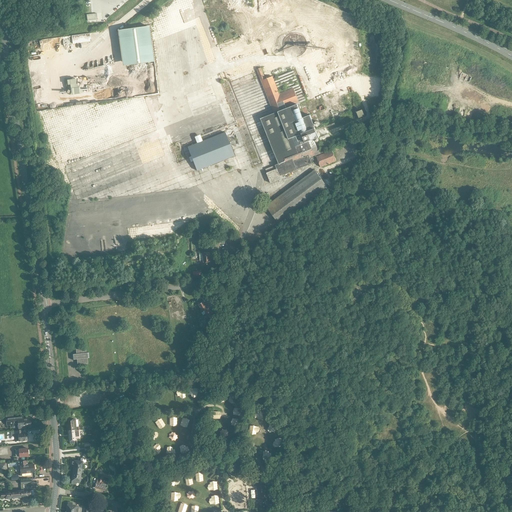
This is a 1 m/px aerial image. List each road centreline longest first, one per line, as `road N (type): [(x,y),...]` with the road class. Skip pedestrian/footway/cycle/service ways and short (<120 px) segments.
road 1 (secondary): [(54,488),(50,364),(0,9)]
road 2 (secondary): [(511,57),(388,0)]
road 3 (track): [(225,453),(219,466),(192,448),(195,412),(219,406),(225,416)]
